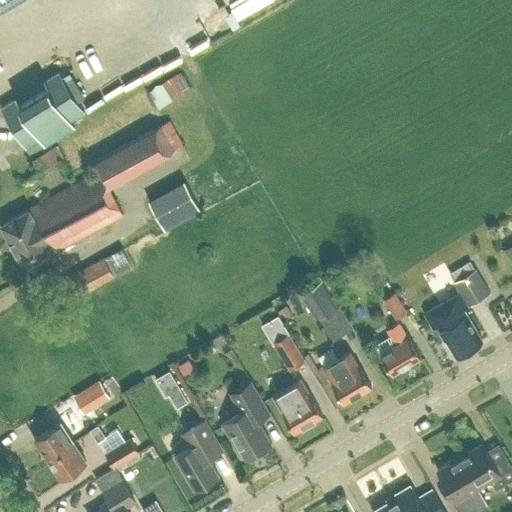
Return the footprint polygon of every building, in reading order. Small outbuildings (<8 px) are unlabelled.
[(157,10),(169,31),(183,22),(171,2),(157,10)] [(26,147),(40,138),(45,144),(75,126),(70,119),(85,110),(59,69),(43,79),(48,86),(20,103),(16,96),(0,106),(26,147)] [(172,92),(192,87),(188,70),(167,76),(172,92)] [(107,184),(182,143),(169,119),(93,161),(98,170),(39,202),(0,222),(24,266),(122,212),(107,184)] [(57,144),(31,160),(38,172),(64,156),(57,144)] [(183,178),(147,198),(164,228),(199,208),(183,178)] [(511,242),(503,248),(511,262),(511,242)] [(68,300),(131,265),(120,245),(57,280),(68,300)] [(464,308),(490,292),(476,268),(454,281),(460,290),(424,311),(440,337),(444,335),(455,354),(482,338),(464,308)] [(298,293),(315,320),(340,305),(323,277),(321,278),(318,274),(299,286),(302,290),(298,293)] [(382,297),(395,316),(405,310),(393,290),(382,297)] [(392,372),(420,355),(409,336),(408,337),(399,321),(387,328),(396,344),(381,353),(392,372)] [(272,340),(288,368),(303,359),(287,331),(272,340)] [(371,384),(360,365),(359,366),(350,350),(323,366),(332,381),(331,382),(343,401),(371,384)] [(193,398),(173,368),(163,374),(183,405),(193,398)] [(322,413),(310,393),(300,377),(273,394),(282,410),(293,429),(322,413)] [(246,457),(271,442),(257,418),(269,411),(251,380),(230,392),(241,410),(222,421),(236,445),(238,444),(246,457)] [(98,382),(74,396),(83,411),(107,396),(98,382)] [(89,429),(97,424),(89,412),(81,417),(89,429)] [(204,450),(219,442),(205,418),(190,426),(193,432),(185,437),(189,445),(174,454),(194,487),(218,473),(204,450)] [(48,457),(73,440),(60,420),(34,437),(48,457)] [(107,428),(111,441),(127,436),(124,423),(107,428)] [(97,424),(89,429),(97,441),(105,436),(97,424)] [(129,435),(104,451),(113,465),(138,450),(129,435)] [(73,440),(48,457),(61,477),(86,460),(73,440)] [(459,455),(477,486),(490,478),(495,488),(505,482),(481,441),(459,455)] [(474,511),(476,511),(465,493),(477,486),(459,455),(437,468),(454,498),(452,499),(459,511),(474,511)] [(127,511),(124,506),(134,500),(114,466),(96,476),(110,501),(91,511),(127,511)] [(444,511),(432,490),(418,498),(410,484),(392,494),(394,497),(371,510),(372,511),(444,511)]
